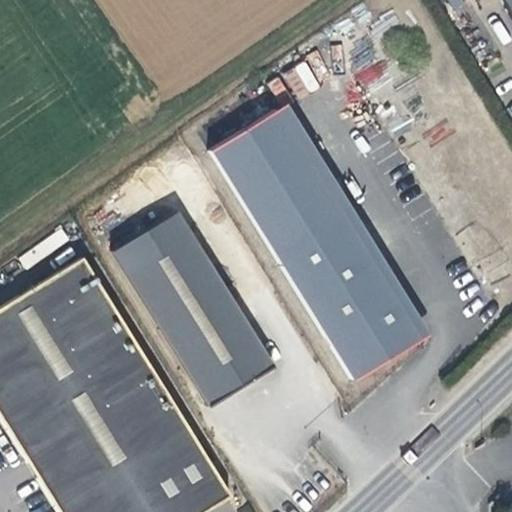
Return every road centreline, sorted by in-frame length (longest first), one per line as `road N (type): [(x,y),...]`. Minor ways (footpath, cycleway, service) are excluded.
road 1 (track): [(0,242),(337,0)]
road 2 (unknown): [(404,475),(298,349),(182,176)]
road 3 (secondary): [(404,475),(511,365)]
